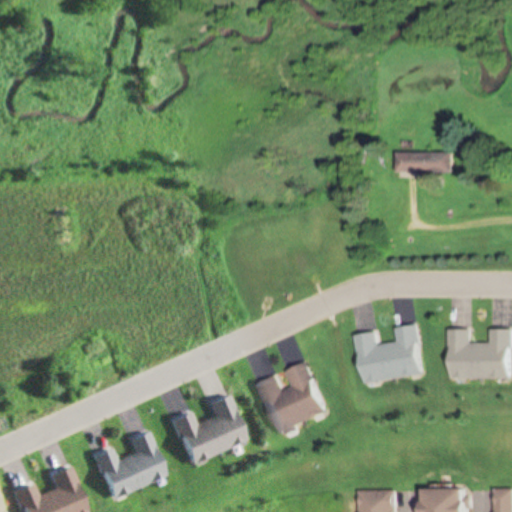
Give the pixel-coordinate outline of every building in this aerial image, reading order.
[(402,154),(457,153),(457,172),(402,173),(402,154)] [(360,336),(376,333),(379,348),(400,344),(397,326),(419,323),(427,377),(368,386),(360,336)] [(455,331),(471,331),(471,345),(493,345),(493,327),(511,326),(511,381),(455,382),(455,331)] [(257,388),(272,382),(277,395),(297,387),(290,370),(310,361),(332,411),(277,435),(257,388)] [(177,420),(192,414),(198,427),(218,419),(211,402),(231,393),(253,443),(197,467),(177,420)] [(97,455),(112,449),(118,462),(138,453),(130,437),(151,428),(172,478),(117,502),(97,455)] [(25,511),(16,489),(31,483),(36,496),(56,487),(49,470),(69,461),(91,511),(25,511)] [(468,487),(469,511),(422,511),(422,489),(468,487)] [(495,511),(495,488),(511,488),(511,511),(495,511)] [(362,511),(362,490),(398,490),(398,511),(362,511)]
